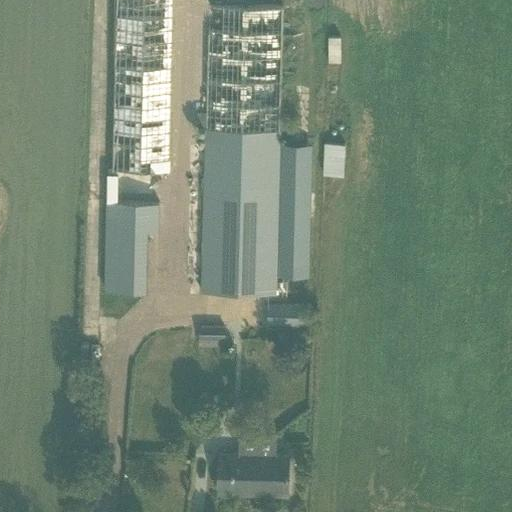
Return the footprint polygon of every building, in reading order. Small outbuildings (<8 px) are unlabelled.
[(173,0),(116,0),(112,169),(169,171),(173,0)] [(208,0),(201,293),(286,295),(287,276),(307,276),(310,148),(279,147),(282,0),(208,0)] [(344,143),(325,143),(324,158),(344,159),(344,143)] [(106,199),(133,199),(133,182),(106,182),(106,199)] [(106,223),(104,290),(145,291),(147,224),(158,224),(159,201),(107,200),(106,223)] [(268,304),(267,324),(270,324),(296,325),(307,325),(308,305),(268,304)] [(225,326),(200,326),(201,340),(226,339),(225,326)] [(280,331),(278,350),(301,352),(303,333),(280,331)] [(218,461),(218,493),(287,494),(287,474),(288,455),(276,455),(277,433),(239,432),(239,454),(219,454),(218,461)] [(137,475),(138,459),(126,458),(125,474),(137,475)]
